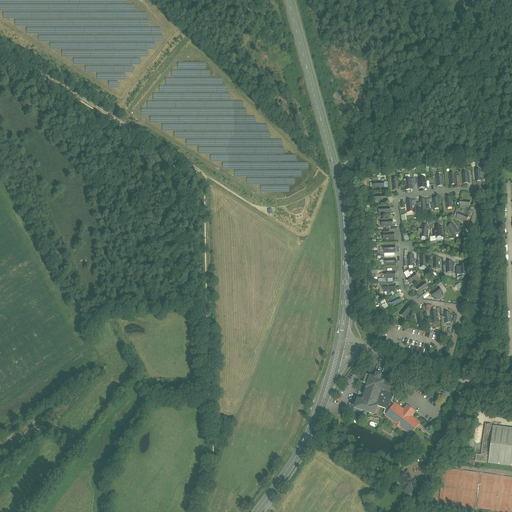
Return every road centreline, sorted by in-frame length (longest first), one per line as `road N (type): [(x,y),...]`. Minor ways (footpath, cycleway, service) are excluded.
road 1 (track): [(209,397),(197,168),(0,48)]
road 2 (secondary): [(288,0),(342,208),(340,340)]
road 3 (residential): [(466,310),(476,190),(399,196),(401,246)]
road 4 (track): [(334,169),(447,73),(509,0)]
road 5 (secondary): [(340,340),(314,422),(256,511)]
road 6 (unknown): [(410,511),(476,385)]
